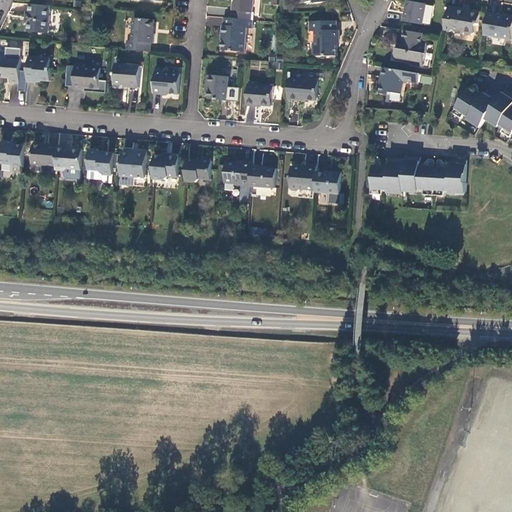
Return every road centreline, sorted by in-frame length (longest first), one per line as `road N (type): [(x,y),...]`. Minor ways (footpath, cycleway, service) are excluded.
road 1 (primary): [(477,322),(0,286)]
road 2 (primary): [(0,306),(477,332)]
road 3 (unclassified): [(477,332),(462,355),(390,405),(365,449),(275,501)]
road 4 (residential): [(368,37),(329,134),(278,141),(195,129)]
road 5 (residential): [(195,129),(0,111)]
road 6 (residential): [(195,129),(198,0)]
